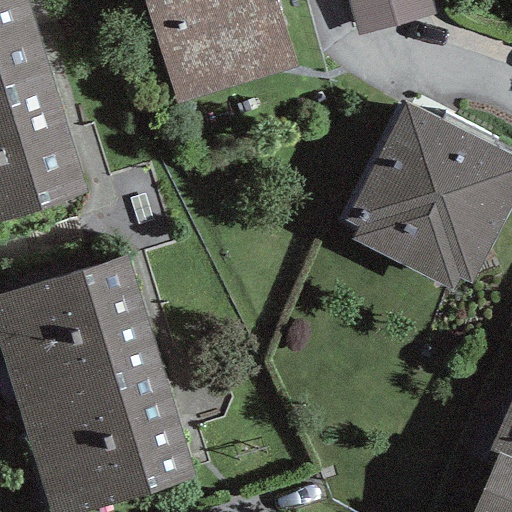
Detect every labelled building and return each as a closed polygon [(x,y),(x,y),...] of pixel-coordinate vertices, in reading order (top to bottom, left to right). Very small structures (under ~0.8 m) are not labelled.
[(20,0),(0,0),(0,222),(84,195),(20,0)] [(277,0),(146,0),(176,96),(296,60),(277,0)] [(430,0),(347,0),(356,32),(433,11),(430,0)] [(511,206),(511,149),(419,101),(356,220),(473,281),(511,206)] [(122,255),(0,291),(0,316),(59,511),(77,511),(190,478),(122,255)] [(511,511),(511,394),(488,450),(498,454),(473,511),(511,511)]
